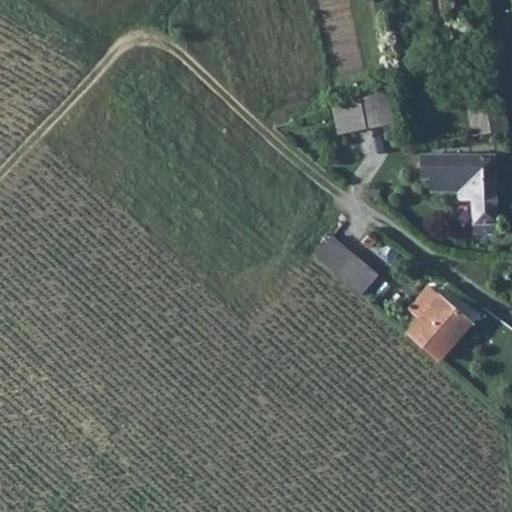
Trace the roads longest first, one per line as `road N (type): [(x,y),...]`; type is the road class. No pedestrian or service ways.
road 1 (track): [(0,190),(141,36),(161,41),(344,206),(387,225),(511,318)]
road 2 (track): [(42,511),(114,440),(193,511)]
